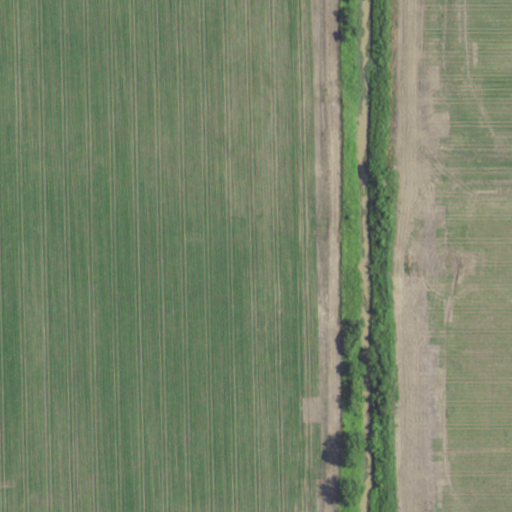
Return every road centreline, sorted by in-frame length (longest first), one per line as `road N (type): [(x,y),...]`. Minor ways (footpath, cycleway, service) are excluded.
road 1 (track): [(401,0),(404,511)]
road 2 (track): [(330,0),(331,511)]
